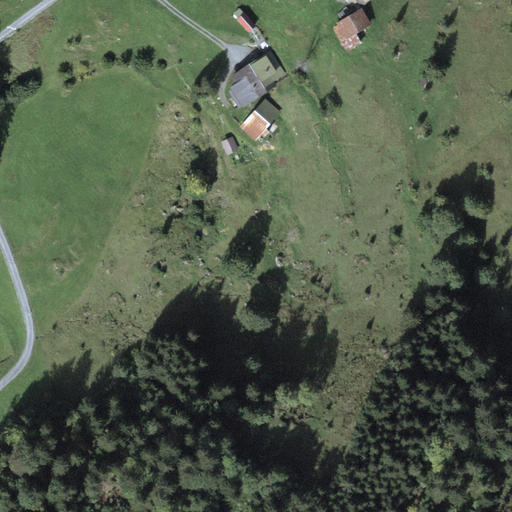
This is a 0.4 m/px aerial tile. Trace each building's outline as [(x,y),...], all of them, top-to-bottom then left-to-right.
[(240,9),(234,14),(248,31),(255,25),(240,9)] [(369,25),(361,12),(335,28),(348,52),(360,43),(355,33),(369,25)] [(265,58),(251,67),(260,82),(264,87),(272,82),(284,74),(270,52),(264,56),(265,58)] [(264,87),(260,82),(251,67),(240,74),(239,72),(233,76),(239,85),(231,90),(241,106),(266,91),(264,87)] [(266,101),(247,123),(261,134),(264,137),(268,132),(264,129),(279,112),(266,101)] [(255,140),(261,134),(247,123),(242,128),(255,140)] [(224,142),(227,152),(237,148),(233,139),(224,142)]
